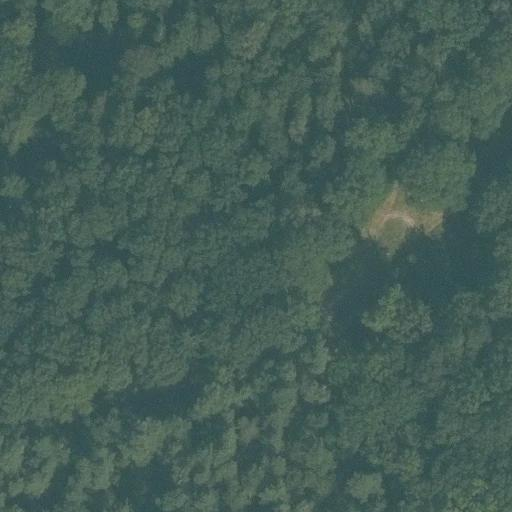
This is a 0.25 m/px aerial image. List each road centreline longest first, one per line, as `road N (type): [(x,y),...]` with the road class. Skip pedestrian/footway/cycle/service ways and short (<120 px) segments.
road 1 (track): [(0,63),(274,290),(317,335)]
road 2 (track): [(317,335),(290,367),(124,395),(0,440)]
road 3 (track): [(317,335),(433,511)]
